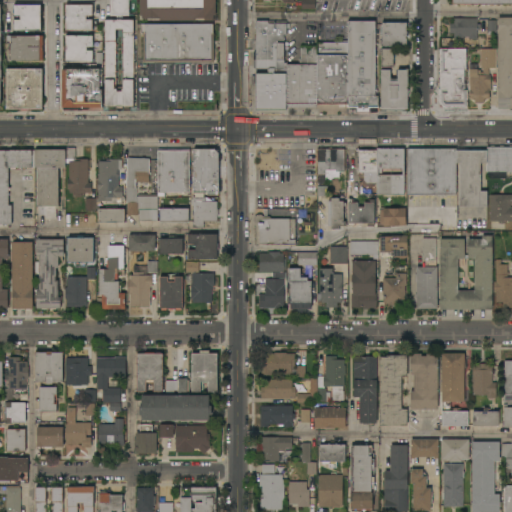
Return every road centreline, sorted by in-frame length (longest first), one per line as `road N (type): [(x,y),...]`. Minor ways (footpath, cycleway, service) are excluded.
road 1 (residential): [(0,332),(511,335)]
road 2 (tertiary): [(240,511),(240,175)]
road 3 (tertiary): [(0,129),(240,130)]
road 4 (residential): [(34,475),(240,475)]
road 5 (tertiary): [(315,130),(511,130)]
road 6 (residential): [(428,130),(427,0)]
road 7 (residential): [(55,129),(56,0)]
